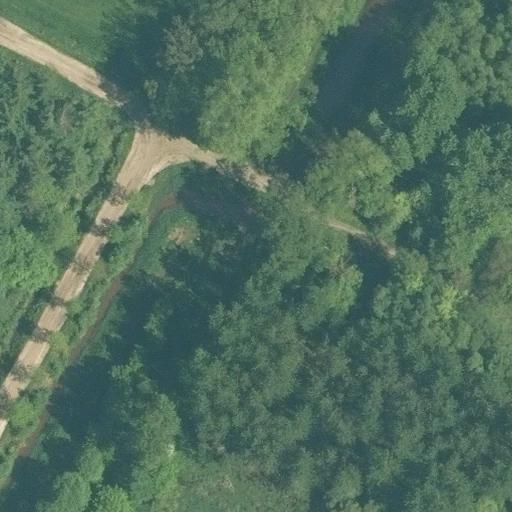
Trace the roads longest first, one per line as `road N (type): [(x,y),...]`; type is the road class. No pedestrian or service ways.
road 1 (track): [(347,231),(310,281),(272,273),(204,237),(169,248),(24,511)]
road 2 (track): [(159,127),(511,320)]
road 3 (track): [(282,196),(300,162),(342,128),(429,0)]
road 4 (track): [(343,0),(247,175)]
road 5 (track): [(0,39),(159,127)]
road 6 (track): [(0,411),(83,258)]
road 7 (track): [(83,258),(159,127)]
road 8 (track): [(170,133),(242,0)]
